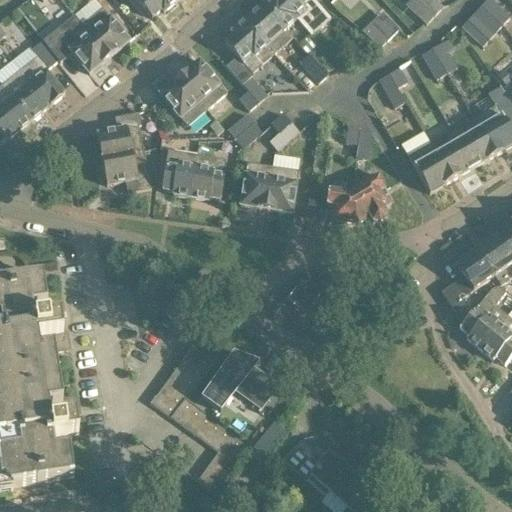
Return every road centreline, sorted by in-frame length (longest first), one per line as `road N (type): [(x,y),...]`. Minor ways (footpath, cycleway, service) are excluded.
road 1 (residential): [(498,511),(407,425),(258,321),(249,285)]
road 2 (residential): [(219,0),(121,93),(39,154),(15,209)]
road 3 (residential): [(122,478),(98,316),(72,227)]
road 4 (residential): [(431,235),(425,274),(433,318),(447,358),(499,435)]
road 5 (residential): [(249,285),(277,282),(305,258),(431,235)]
road 6 (residential): [(249,285),(195,277),(135,242),(72,227)]
